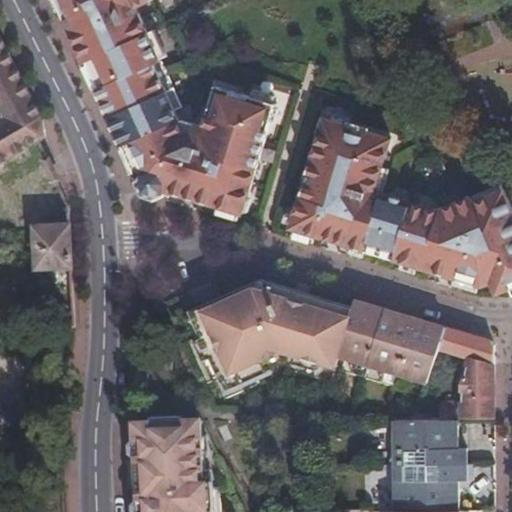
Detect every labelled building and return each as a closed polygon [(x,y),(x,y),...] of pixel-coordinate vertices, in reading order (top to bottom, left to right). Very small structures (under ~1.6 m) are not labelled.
[(278,104),(218,86),(206,127),(198,124),(195,134),(187,132),(177,110),(183,107),(138,6),(151,0),(57,0),(68,24),(73,22),(83,43),(78,45),(86,62),(89,61),(101,87),(98,89),(117,131),(123,144),(127,142),(140,170),(144,168),(145,172),(143,173),(140,183),(145,193),(156,196),(166,193),(167,191),(192,199),(244,214),(278,104)] [(0,33),(0,113),(3,119),(0,121),(0,164),(41,139),(45,136),(41,113),(0,33)] [(376,191),(392,139),(325,118),(306,184),(307,184),(303,198),(302,197),(292,229),(320,237),(323,238),(324,237),(351,245),(351,246),(456,278),(483,286),(493,282),(498,294),(511,288),(511,206),(505,190),(476,202),(473,196),(465,200),(461,201),(442,210),(442,211),(376,191)] [(75,264),(73,225),(38,226),(40,266),(75,264)] [(362,300),(357,298),(355,305),(295,288),(263,278),(192,310),(203,335),(195,339),(205,360),(212,356),(224,381),(227,379),(232,389),(271,371),(267,361),(289,351),(336,365),(340,353),(428,379),(439,347),(445,326),(440,324),(409,314),(390,308),(362,300)] [(492,340),(445,326),(439,347),(461,354),(461,415),(496,415),(496,344),(492,340)] [(404,462),(466,462),(465,445),(457,445),(457,415),(443,416),(421,416),(418,416),(397,416),(395,416),(396,462),(404,462)] [(151,423),(132,424),(136,511),(213,511),(212,484),(205,485),(202,420),(183,421),(183,418),(151,420),(151,423)] [(466,480),(466,462),(404,462),(396,462),(396,510),(458,510),(457,480),(466,480)]
